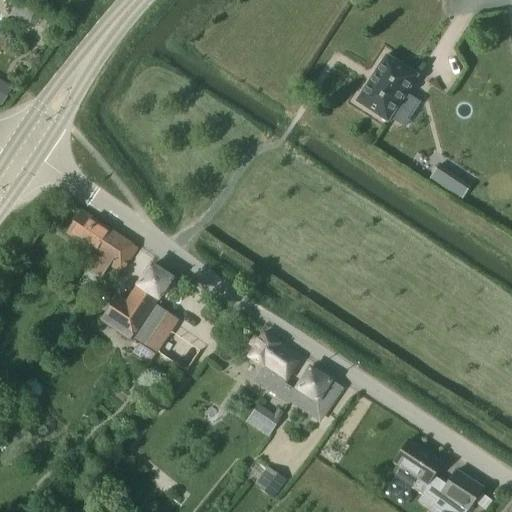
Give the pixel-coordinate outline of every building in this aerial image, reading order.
[(13,18),(31,25),(36,11),(15,3),(12,10),(16,11),(13,18)] [(356,101),(388,121),(418,75),(386,54),(356,101)] [(0,104),(1,105),(11,85),(0,79),(0,104)] [(81,211),(67,232),(65,235),(97,256),(89,270),(102,278),(109,267),(122,275),(140,248),(81,211)] [(100,321),(130,341),(133,335),(135,337),(158,301),(160,303),(177,278),(151,262),(135,287),(136,288),(126,302),(117,296),(100,321)] [(157,306),(135,339),(151,349),(173,316),(157,306)] [(256,345),(250,354),(265,364),(263,367),(276,375),(267,388),(289,403),(291,401),(296,392),(280,381),(297,355),(264,333),(261,338),(255,334),(251,341),(256,345)] [(156,355),(139,344),(132,354),(150,365),(156,355)] [(296,392),(291,401),(315,416),(319,409),(326,413),(341,389),(311,369),(296,392)] [(277,432),(287,409),(277,404),(267,427),(277,432)] [(485,485),(458,468),(450,481),(436,473),(445,459),(411,437),(397,460),(400,462),(396,469),(397,473),(416,485),(415,486),(427,493),(429,489),(440,495),(435,502),(439,505),(437,508),(436,511),(467,511),(469,510),(485,485)]
